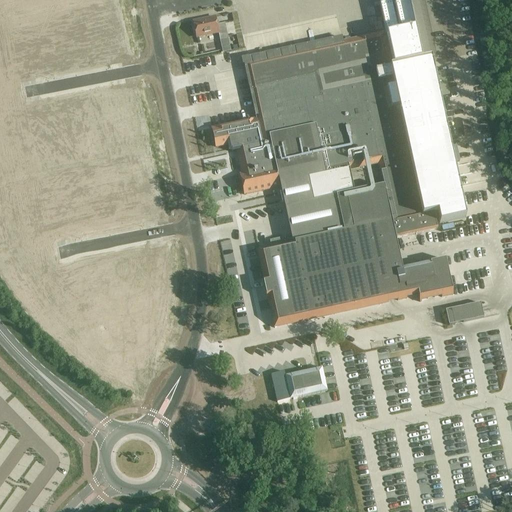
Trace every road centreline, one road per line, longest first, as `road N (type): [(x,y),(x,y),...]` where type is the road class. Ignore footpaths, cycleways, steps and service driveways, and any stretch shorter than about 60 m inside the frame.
road 1 (unclassified): [(179,373),(206,274),(160,0)]
road 2 (unknown): [(420,0),(467,168),(496,211)]
road 3 (unknown): [(425,338),(425,393),(444,423),(478,424),(511,403)]
road 4 (unknown): [(281,339),(358,329),(425,338)]
